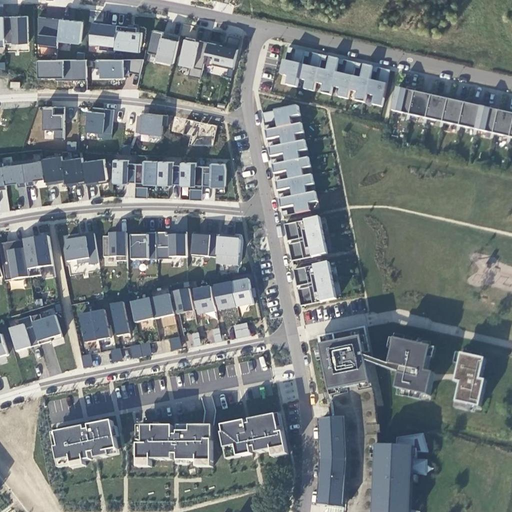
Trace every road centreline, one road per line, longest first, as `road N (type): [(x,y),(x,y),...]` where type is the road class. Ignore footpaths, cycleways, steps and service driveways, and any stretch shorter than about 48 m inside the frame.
road 1 (residential): [(0,399),(293,336)]
road 2 (residential): [(267,213),(133,207),(0,222)]
road 3 (residential): [(260,25),(511,82)]
road 4 (residential): [(0,99),(111,100),(248,120)]
road 5 (residential): [(304,511),(308,422),(293,336)]
road 6 (residential): [(260,25),(125,0)]
road 7 (residential): [(293,336),(267,213)]
